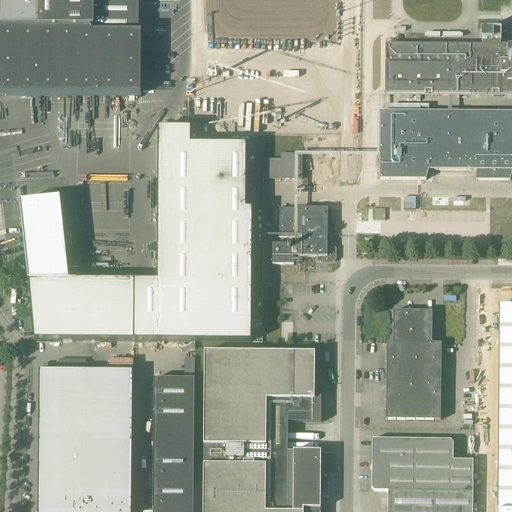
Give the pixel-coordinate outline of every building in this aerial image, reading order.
[(0,95),(141,96),(141,33),(139,33),(138,0),(0,0),(0,29),(0,28),(0,95)] [(202,0),(203,32),(321,30),(321,34),(335,35),(335,23),(333,23),(332,0),(202,0)] [(385,62),(385,94),(511,94),(511,45),(508,46),(500,46),(500,41),(501,41),(501,31),(481,31),(481,41),(482,41),(482,46),(385,45),(385,62)] [(191,72),(190,106),(239,107),(239,73),(191,72)] [(511,112),(380,112),(380,180),(426,180),(429,171),(476,171),(476,180),(510,181),(511,173),(511,112)] [(191,129),(158,129),(157,282),(28,281),(34,341),(251,343),(252,210),(246,210),(246,146),(191,145),(191,129)] [(76,162),(133,163),(133,137),(76,136),(76,162)] [(276,154),(276,160),(259,160),(259,181),(288,181),(287,154),(276,154)] [(100,185),(98,195),(114,197),(114,193),(102,192),(103,185),(100,185)] [(144,199),(78,200),(78,213),(89,213),(89,220),(103,219),(103,221),(144,220),(144,199)] [(272,245),(272,257),(272,265),(294,265),(294,257),(321,257),(321,260),(325,264),(333,264),(336,260),(336,249),(333,245),(328,245),(328,209),(326,209),(326,206),(325,204),(319,204),(317,205),(317,209),(279,208),(279,245),(272,245)] [(511,511),(511,306),(499,306),(496,511),(511,511)] [(393,344),(432,344),(432,335),(435,335),(435,328),(432,328),(432,313),(422,312),(423,309),(413,309),(413,312),(394,312),(393,344)] [(274,328),(274,313),(265,313),(265,328),(274,328)] [(432,344),(393,344),(387,344),(386,420),(440,421),(441,344),(432,344)] [(322,354),(205,352),(203,511),(320,511),(321,453),(286,452),(286,423),(321,423),(321,366),(322,354)] [(39,371),(37,511),(131,511),(132,372),(39,371)] [(193,511),(195,380),(154,379),(153,511),(193,511)] [(388,493),(473,494),(473,461),(453,461),(453,444),(450,441),(373,440),(372,489),(375,491),(388,492),(388,493)] [(472,511),(473,494),(388,493),(388,511),(472,511)]
